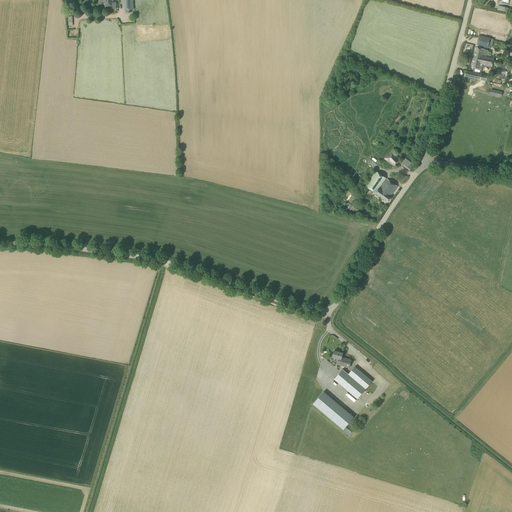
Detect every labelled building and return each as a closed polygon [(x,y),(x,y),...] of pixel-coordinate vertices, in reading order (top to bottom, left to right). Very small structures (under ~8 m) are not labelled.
[(123,0),(124,10),(133,10),(132,0),(123,0)] [(489,38),(479,36),(478,36),(477,45),(487,47),(489,38)] [(473,58),(492,63),(494,57),(482,55),(484,50),(476,48),(473,58)] [(491,68),(492,63),(473,58),(471,67),(479,69),(480,66),(482,67),(482,66),(491,68)] [(470,72),(465,71),(464,76),(469,77),(469,78),(486,81),(487,76),(470,72)] [(368,155),(371,157),(379,146),(376,144),(368,155)] [(393,167),(400,160),(392,150),(384,159),(393,167)] [(355,170),(356,175),(362,174),(362,171),(366,170),(365,164),(361,165),(361,169),(355,170)] [(379,190),(379,189),(386,179),(376,171),(365,186),(375,193),(387,202),(391,198),(390,197),(397,187),(386,179),(379,190)] [(340,361),(341,358),(342,354),(334,351),(332,357),(338,359),(337,364),(339,365),(341,361),(340,361)] [(341,361),(339,365),(348,368),(350,361),(341,358),(340,361),(341,361)] [(372,381),(355,366),(348,374),(342,369),(334,380),(357,399),(372,381)] [(343,430),(354,417),(324,391),(313,404),(343,430)] [(344,429),(349,433),(353,430),(347,425),(344,429)]
